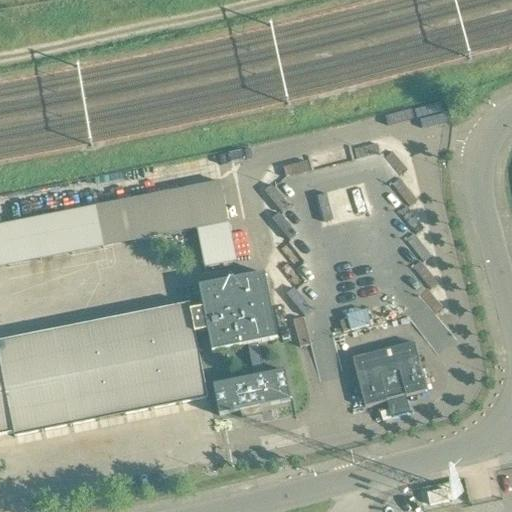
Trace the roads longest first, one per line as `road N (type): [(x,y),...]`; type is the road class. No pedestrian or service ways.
road 1 (unclassified): [(225,511),(511,434)]
road 2 (track): [(0,59),(277,0)]
road 3 (unclassified): [(511,333),(481,184),(488,141),(511,113)]
